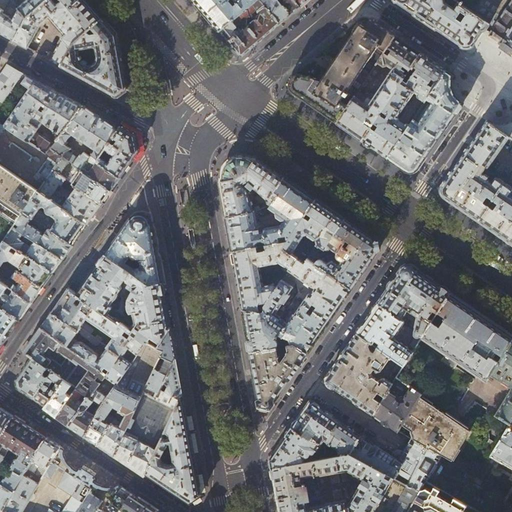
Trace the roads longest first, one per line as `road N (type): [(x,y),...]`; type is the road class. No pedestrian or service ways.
road 1 (secondary): [(162,135),(217,478)]
road 2 (secondary): [(251,458),(200,182),(203,156)]
road 3 (residential): [(406,210),(483,102),(483,86),(479,72),(370,0)]
road 4 (residential): [(162,135),(0,367)]
road 5 (residential): [(181,511),(0,389)]
road 6 (residential): [(304,382),(406,235),(406,210)]
road 7 (primary): [(246,98),(406,210)]
road 8 (residential): [(162,135),(0,45)]
road 9 (secondary): [(139,0),(162,135)]
road 10 (primary): [(406,210),(511,282)]
